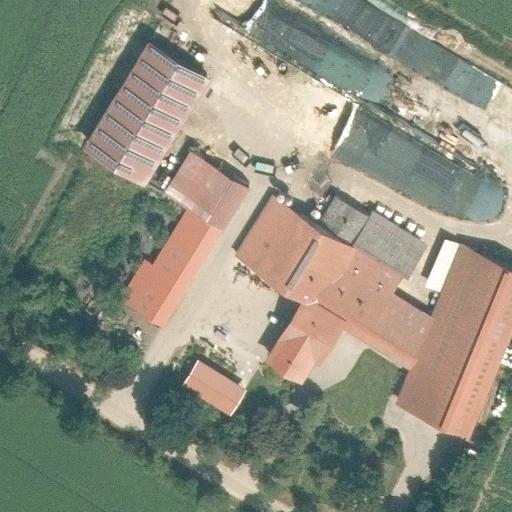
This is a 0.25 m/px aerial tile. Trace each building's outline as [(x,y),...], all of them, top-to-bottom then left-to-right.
[(89,143),(144,177),(208,73),(153,40),(89,143)] [(356,89),(386,100),(398,69),(370,59),(369,63),(377,66),(371,80),(368,79),(365,86),(358,83),(356,89)] [(122,298),(163,323),(250,184),(194,149),(168,192),(192,206),(155,265),(146,260),(122,298)] [(340,321),(412,365),(399,400),(469,428),(511,322),(511,262),(463,242),(432,317),(393,292),(405,271),(356,240),(371,213),(337,192),(319,221),(274,193),(238,253),(301,293),(298,299),(302,302),(270,353),(301,373),(314,351),(320,354),(340,321)] [(200,358),(189,387),(242,409),(253,379),(200,358)]
